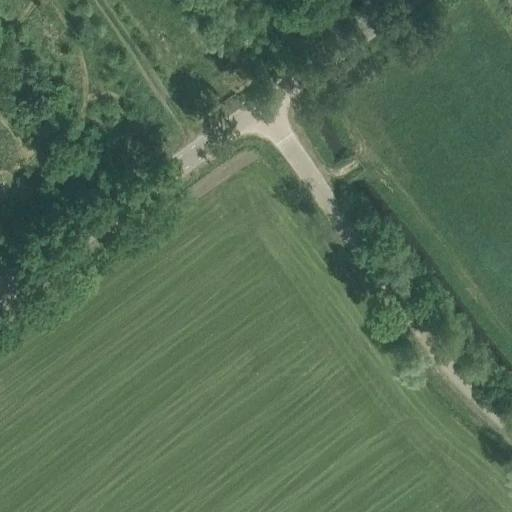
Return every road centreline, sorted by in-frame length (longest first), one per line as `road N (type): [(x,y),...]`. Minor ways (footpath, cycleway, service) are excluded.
road 1 (unclassified): [(511,429),(454,376),(264,110)]
road 2 (unclassified): [(0,300),(264,110)]
road 3 (unclassified): [(264,110),(412,0)]
